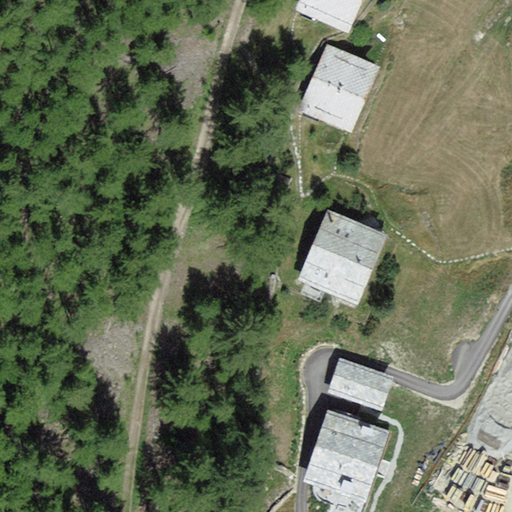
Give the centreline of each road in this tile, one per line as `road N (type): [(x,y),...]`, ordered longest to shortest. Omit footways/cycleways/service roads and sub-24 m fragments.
road 1 (track): [(240,0),(162,273),(128,456),(126,511)]
road 2 (residential): [(511,297),(458,409),(394,511)]
